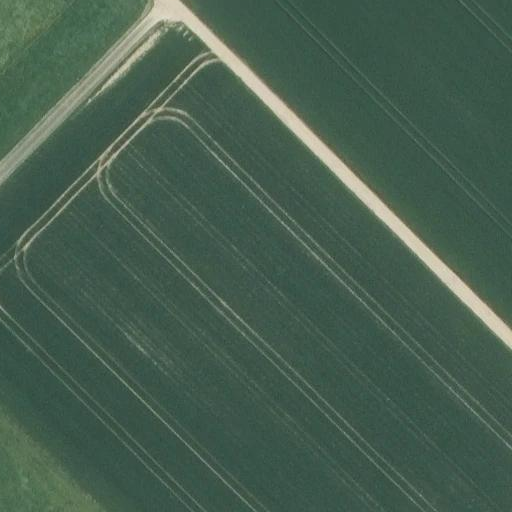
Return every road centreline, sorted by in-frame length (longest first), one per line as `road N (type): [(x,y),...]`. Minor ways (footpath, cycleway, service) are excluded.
road 1 (track): [(166,0),(511,339)]
road 2 (track): [(178,11),(0,192)]
